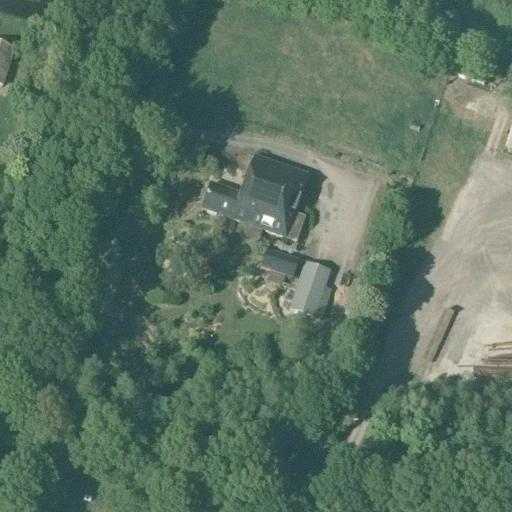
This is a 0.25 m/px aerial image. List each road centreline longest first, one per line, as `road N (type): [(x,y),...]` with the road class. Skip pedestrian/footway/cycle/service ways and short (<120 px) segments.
road 1 (track): [(304,511),(368,405),(447,237)]
road 2 (unclassified): [(283,511),(227,504),(0,439)]
road 3 (unclassified): [(0,315),(95,48)]
